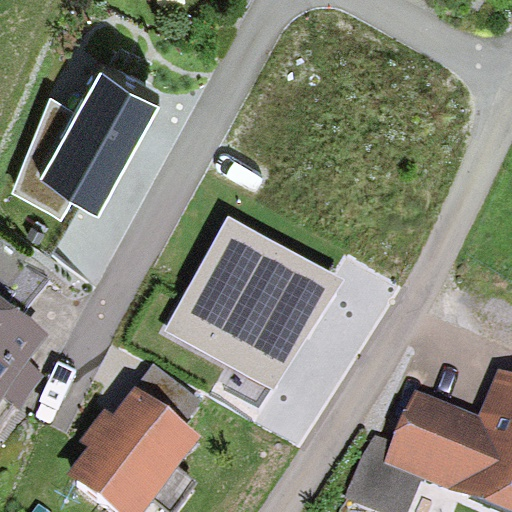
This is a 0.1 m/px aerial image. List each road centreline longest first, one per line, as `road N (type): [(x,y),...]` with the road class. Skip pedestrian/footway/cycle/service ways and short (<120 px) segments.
road 1 (residential): [(278,511),(402,313),(511,98)]
road 2 (residential): [(58,409),(185,165),(284,0)]
road 3 (residential): [(511,83),(354,0)]
